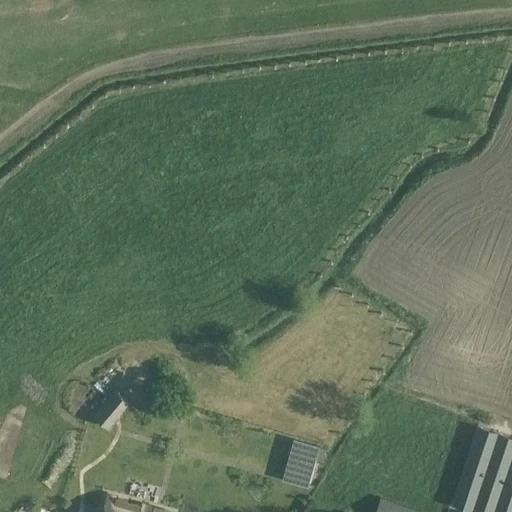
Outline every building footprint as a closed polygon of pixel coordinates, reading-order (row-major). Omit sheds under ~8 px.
[(114,389),(93,416),(108,428),(129,401),(114,389)] [(511,511),(511,436),(477,424),(451,503),(478,511),(511,511)] [(318,447),(314,459),(322,462),(326,450),(318,447)] [(107,494),(101,511),(170,511),(171,511),(107,494)] [(425,511),(380,496),(374,511),(425,511)]
